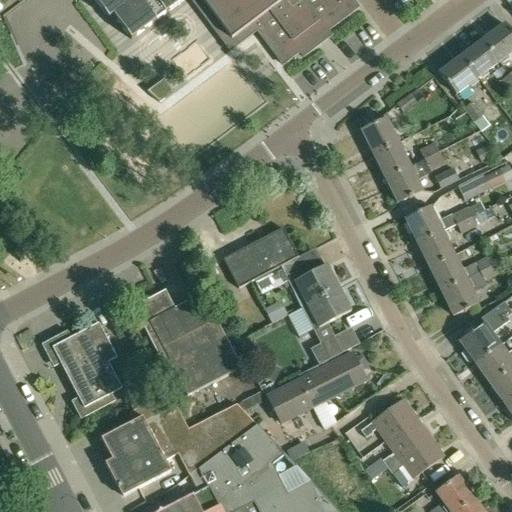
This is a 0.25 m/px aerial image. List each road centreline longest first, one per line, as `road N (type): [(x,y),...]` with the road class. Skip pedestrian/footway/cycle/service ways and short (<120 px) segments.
road 1 (residential): [(511,486),(410,346),(293,128)]
road 2 (residential): [(0,315),(139,241),(293,128)]
road 3 (residential): [(293,128),(469,0)]
road 4 (secondary): [(68,511),(0,381)]
